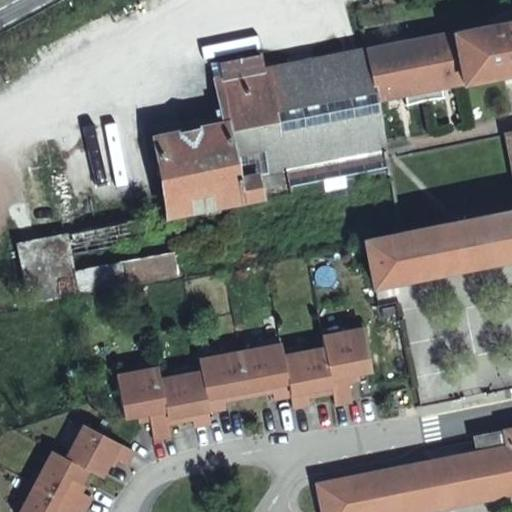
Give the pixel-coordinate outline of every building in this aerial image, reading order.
[(511,18),(367,48),(374,87),(376,97),(402,92),(404,103),(443,95),(441,84),(511,69),(511,18)] [(374,87),(367,48),(325,56),(264,68),(261,53),(213,61),(223,122),(154,134),(167,212),(209,205),(210,210),(225,208),(224,202),(326,185),(327,191),(346,189),(345,182),(391,174),(376,97),(374,87)] [(511,211),(366,240),(367,243),(375,286),(511,258),(511,134),(508,135),(511,155),(511,211)] [(59,202),(64,231),(98,225),(92,196),(59,202)] [(13,241),(26,305),(69,297),(141,284),(181,276),(176,250),(74,268),(72,256),(131,246),(126,219),(98,225),(64,231),(13,241)] [(330,385),(334,403),(351,400),(346,373),(370,369),(362,327),(321,335),(323,347),(330,385)] [(240,351),(246,384),(269,379),(273,398),(290,395),(282,355),(280,343),(240,351)] [(290,395),(292,407),(308,403),(306,390),(315,388),(330,385),(323,347),(282,355),(290,395)] [(200,371),(207,411),(224,407),(220,389),(246,384),(240,351),(197,359),(200,371)] [(152,439),(169,435),(165,417),(158,379),(156,367),(115,375),(123,416),(147,412),(152,439)] [(207,411),(200,371),(158,379),(165,417),(190,412),(193,426),(209,423),(207,411)] [(99,434),(79,424),(62,457),(82,468),(96,476),(107,455),(122,463),(129,450),(99,434)] [(511,428),(473,436),(476,452),(316,483),(321,511),(410,511),(511,492),(511,428)] [(62,457),(48,450),(30,483),(79,509),(86,497),(71,489),(82,468),(62,457)] [(30,483),(14,511),(77,511),(79,509),(30,483)]
